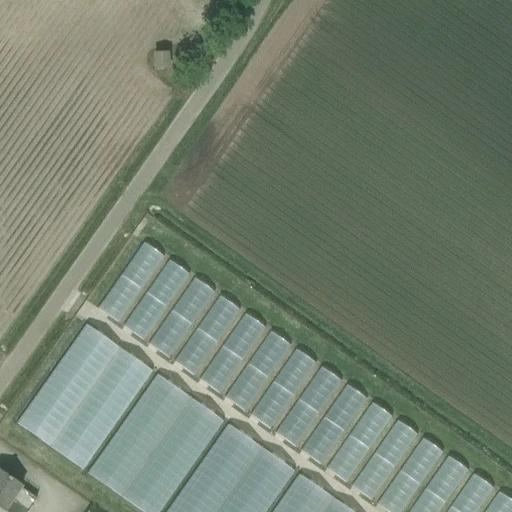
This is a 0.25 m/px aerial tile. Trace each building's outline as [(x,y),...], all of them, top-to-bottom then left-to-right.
[(155,70),(167,69),(167,54),(154,55),(155,70)] [(97,309),(117,323),(163,258),(143,243),(97,309)] [(189,276),(168,261),(122,327),(143,341),(189,276)] [(214,293),(194,279),(148,345),(168,359),(214,293)] [(239,311),(219,297),(173,363),(193,377),(239,311)] [(265,329),(244,314),(198,380),(219,395),(265,329)] [(49,447),(119,349),(86,325),(16,424),(49,447)] [(290,347),(270,332),(224,398),(244,413),(290,347)] [(119,349),(49,447),(83,471),(152,372),(119,349)] [(315,364),(295,350),(249,416),(269,430),(315,364)] [(341,382),(320,368),(274,434),(295,448),(341,382)] [(121,498),(190,399),(156,375),(87,474),(121,498)] [(366,400),(346,386),(300,452),(320,466),(366,400)] [(159,511),(223,422),(190,399),(121,498),(141,511),(159,511)] [(392,418),(371,404),(325,470),(345,484),(392,418)] [(417,436),(396,421),(350,487),(371,502),(417,436)] [(216,511),(261,449),(227,425),(166,511),(216,511)] [(401,511),(442,454),(422,439),(376,505),(385,511),(401,511)] [(265,511),(294,472),(261,449),(216,511),(265,511)] [(439,511),(468,471),(447,457),(408,511),(439,511)] [(21,487),(0,471),(0,509),(4,511),(27,511),(36,499),(20,489),(21,487)] [(322,511),(332,499),(298,475),(272,511),(322,511)] [(476,511),(493,489),(472,475),(446,511),(476,511)] [(511,511),(511,502),(498,493),(484,511),(511,511)] [(350,511),(332,499),(322,511),(350,511)]
